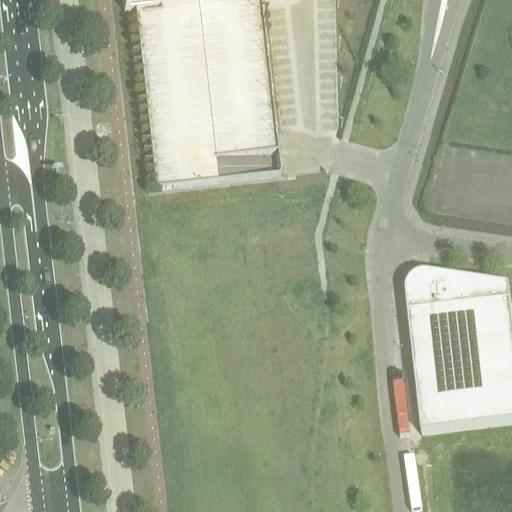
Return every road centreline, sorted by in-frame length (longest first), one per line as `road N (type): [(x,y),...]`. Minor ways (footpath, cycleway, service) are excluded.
road 1 (primary): [(3,178),(38,511)]
road 2 (primary): [(74,511),(42,225)]
road 3 (unclassified): [(409,511),(383,241)]
road 4 (unclassified): [(383,241),(444,0)]
road 5 (primary): [(42,225),(17,0)]
road 6 (unclassified): [(511,261),(383,241)]
